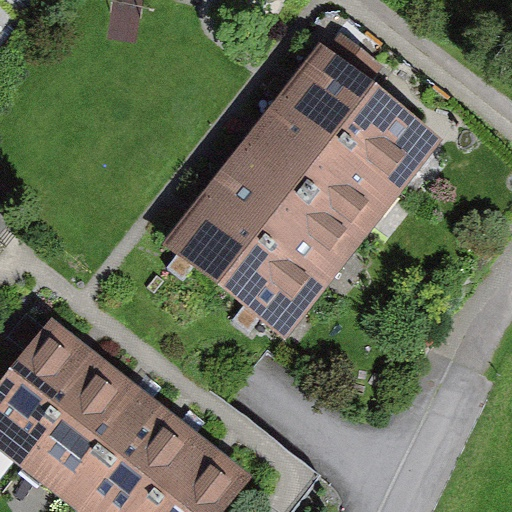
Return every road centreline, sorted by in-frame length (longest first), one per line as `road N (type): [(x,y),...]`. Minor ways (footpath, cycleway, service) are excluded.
road 1 (residential): [(511,311),(409,511)]
road 2 (residential): [(348,0),(511,121)]
